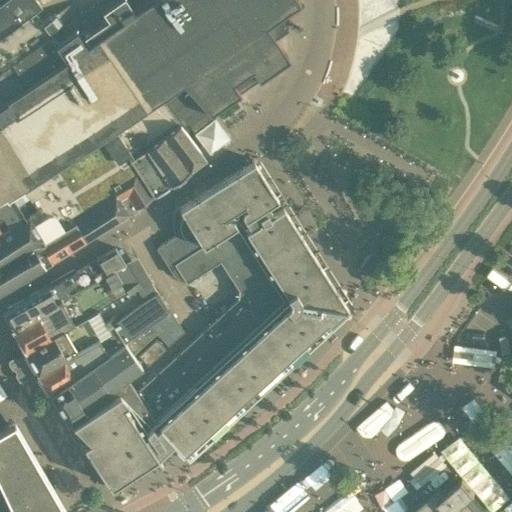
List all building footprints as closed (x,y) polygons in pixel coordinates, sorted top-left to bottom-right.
[(35,0),(4,0),(0,3),(0,34),(34,11),(40,7),(35,0)] [(69,55),(0,101),(0,200),(10,195),(12,199),(100,142),(162,102),(180,90),(204,116),(209,112),(231,97),(233,86),(231,82),(251,68),(253,72),(264,74),(278,64),(281,62),(283,52),(264,25),(289,8),(298,1),(296,0),(149,0),(133,11),(125,0),(117,0),(101,11),(107,19),(82,36),(87,42),(84,44),(75,30),(59,41),(69,55)] [(34,11),(0,34),(0,69),(52,35),(48,30),(60,21),(54,14),(51,16),(48,12),(39,18),(34,11)] [(52,35),(0,69),(0,101),(69,55),(59,41),(53,34),(52,35)] [(162,102),(180,125),(183,129),(187,125),(208,153),(224,142),(225,132),(214,117),(209,112),(204,116),(180,90),(162,102)] [(162,102),(100,142),(116,168),(129,160),(146,148),(165,136),(180,125),(162,102)] [(183,129),(180,125),(165,136),(188,170),(189,169),(189,168),(204,157),(199,151),(199,150),(183,129)] [(188,170),(165,136),(146,148),(169,185),(188,170)] [(100,142),(12,199),(23,217),(24,216),(41,243),(72,224),(67,217),(112,189),(137,173),(129,160),(116,168),(100,142)] [(169,185),(146,148),(129,160),(137,173),(152,196),(169,185)] [(135,391),(129,382),(67,421),(109,485),(142,463),(152,452),(159,459),(174,443),(186,456),(347,308),(252,160),(245,165),(178,207),(172,211),(171,222),(171,224),(171,226),(171,228),(172,230),(173,233),(174,235),(164,241),(155,247),(172,274),(172,275),(173,275),(174,276),(175,276),(176,277),(178,277),(179,276),(180,276),(181,275),(185,282),(219,260),(237,289),(236,297),(211,321),(194,337),(135,391)] [(137,173),(112,189),(128,212),(135,208),(152,196),(137,173)] [(128,212),(112,189),(67,217),(72,224),(83,241),(128,212)] [(0,231),(23,217),(12,199),(10,195),(0,200),(0,231)] [(24,216),(23,217),(0,231),(0,291),(34,271),(24,253),(41,243),(24,216)] [(72,224),(41,243),(24,253),(34,271),(43,265),(83,241),(72,224)] [(87,263),(48,285),(58,302),(112,269),(123,262),(118,254),(114,247),(95,259),(97,262),(89,267),(87,263)] [(379,264),(377,262),(369,256),(355,274),(365,282),(379,264)] [(123,262),(112,269),(126,293),(148,281),(133,257),(126,261),(123,262)] [(112,269),(58,302),(70,324),(99,308),(126,293),(112,269)] [(148,281),(126,293),(99,308),(111,328),(159,296),(153,288),(151,286),(148,281)] [(58,302),(48,285),(1,311),(11,329),(58,302)] [(159,296),(111,328),(96,337),(108,357),(126,345),(171,313),(169,309),(168,309),(159,296)] [(58,302),(11,329),(24,350),(70,324),(58,302)] [(99,308),(70,324),(24,350),(37,373),(62,357),(96,337),(111,328),(99,308)] [(171,313),(126,345),(132,354),(155,333),(167,345),(183,331),(171,313)] [(96,337),(62,357),(75,377),(108,357),(96,337)] [(137,355),(146,364),(164,348),(155,338),(137,355)] [(126,345),(108,357),(75,377),(50,393),(67,421),(129,382),(129,381),(142,368),(140,366),(140,365),(132,354),(126,345)] [(62,357),(37,373),(50,393),(75,377),(62,357)] [(12,420),(0,426),(0,511),(65,511),(24,439),(12,420)] [(462,477),(444,493),(439,487),(411,511),(482,511),(469,497),(474,491),(462,477)]
